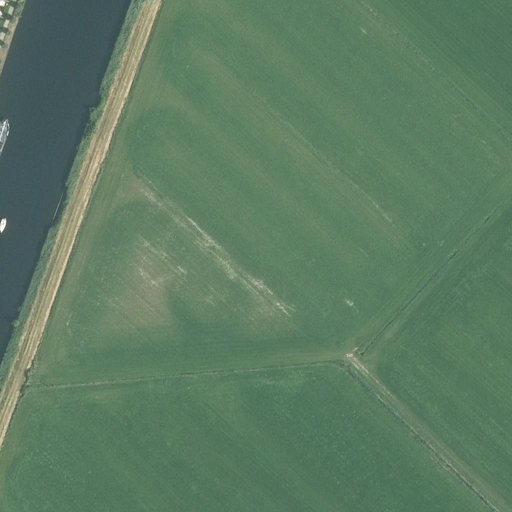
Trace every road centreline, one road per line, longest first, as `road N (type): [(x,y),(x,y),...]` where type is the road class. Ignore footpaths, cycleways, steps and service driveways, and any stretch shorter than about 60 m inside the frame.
road 1 (track): [(15,382),(350,357),(506,511)]
road 2 (track): [(116,99),(0,425)]
road 3 (track): [(511,208),(362,370)]
